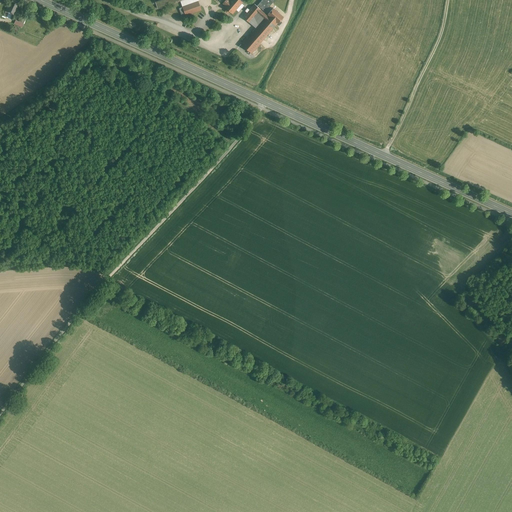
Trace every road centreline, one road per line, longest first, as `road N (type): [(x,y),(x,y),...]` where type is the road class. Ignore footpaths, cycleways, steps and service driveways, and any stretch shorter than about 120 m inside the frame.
road 1 (unclassified): [(268,103),(74,318),(0,414)]
road 2 (primary): [(268,103),(511,214)]
road 3 (primary): [(39,0),(268,103)]
